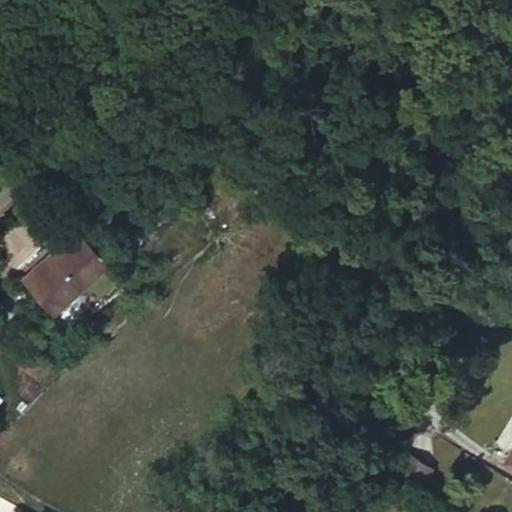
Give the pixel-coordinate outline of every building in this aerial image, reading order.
[(133,187),(162,162),(142,140),(114,166),(133,187)] [(182,202),(198,183),(184,171),(167,190),(182,202)] [(66,310),(124,260),(92,225),(78,237),(83,242),(63,259),(59,255),(36,275),(66,310)] [(143,285),(124,260),(66,310),(87,334),(143,285)] [(424,389),(406,415),(421,424),(439,397),(424,389)] [(406,415),(389,441),(388,447),(402,454),(421,424),(406,415)]
